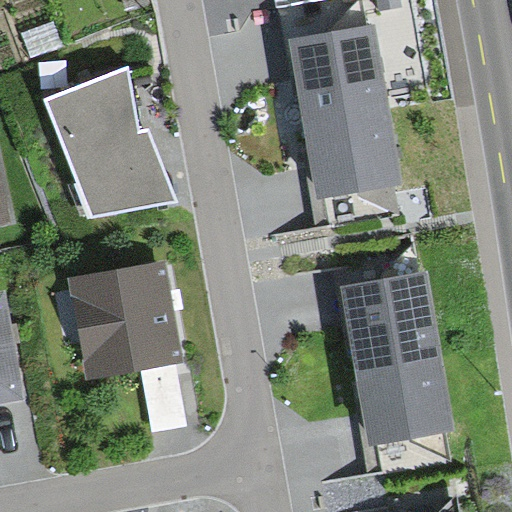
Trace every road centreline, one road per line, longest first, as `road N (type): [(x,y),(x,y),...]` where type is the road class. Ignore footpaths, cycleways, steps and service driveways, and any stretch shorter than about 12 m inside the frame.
road 1 (residential): [(259,462),(177,0)]
road 2 (residential): [(0,505),(259,462)]
